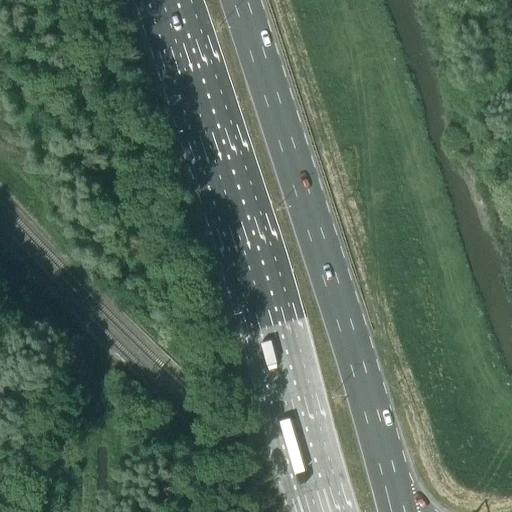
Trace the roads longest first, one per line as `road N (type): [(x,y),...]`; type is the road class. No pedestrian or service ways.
road 1 (primary): [(171,0),(330,511)]
road 2 (primary): [(391,483),(238,0)]
